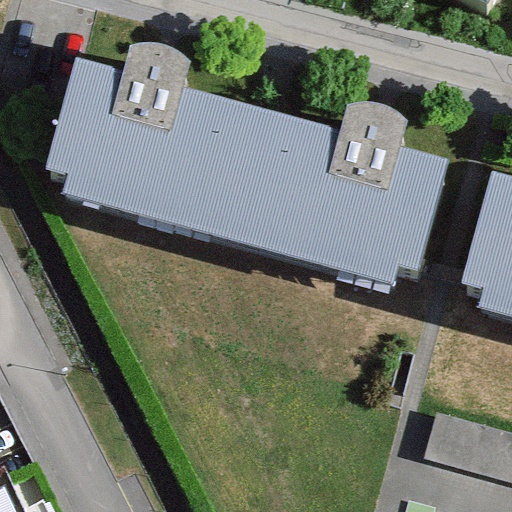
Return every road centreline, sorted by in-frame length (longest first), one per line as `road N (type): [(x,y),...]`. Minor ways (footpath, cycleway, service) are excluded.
road 1 (residential): [(511,73),(205,0)]
road 2 (residential): [(102,511),(0,302)]
